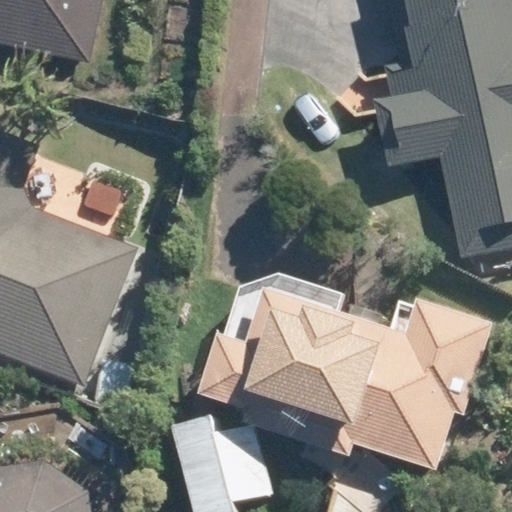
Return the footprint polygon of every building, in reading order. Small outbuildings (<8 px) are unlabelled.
[(114,0),(0,0),(0,37),(101,60),(114,0)] [(511,0),(402,0),(415,63),(409,64),(414,93),(407,94),(420,162),(461,154),(481,255),(511,248),(511,0)] [(0,344),(98,383),(152,249),(47,207),(38,187),(56,144),(0,122),(0,344)] [(256,331),(236,388),(285,404),(280,419),(371,450),(375,440),(453,466),(472,410),(480,412),(511,321),(443,297),(438,309),(414,301),(409,319),(299,281),(280,339),(256,331)] [(117,358),(105,398),(130,406),(142,366),(117,358)] [(244,412),(197,422),(217,511),(264,511),(260,497),(289,490),(274,422),(247,427),(244,412)] [(0,511),(97,511),(95,492),(55,464),(0,473),(0,511)]
